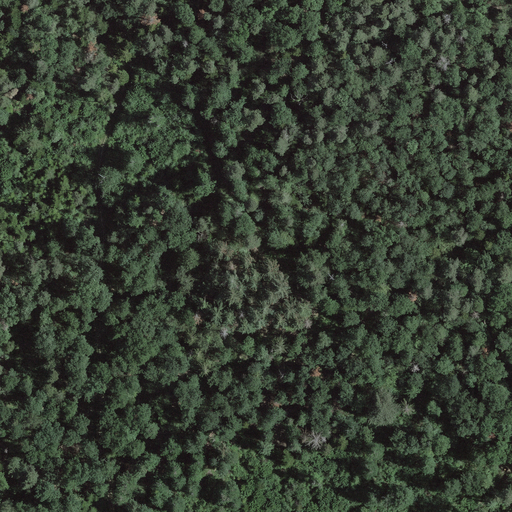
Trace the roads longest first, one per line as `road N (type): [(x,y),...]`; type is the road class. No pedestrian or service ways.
road 1 (track): [(114,511),(93,302),(104,228),(99,159),(118,102),(92,1)]
road 2 (track): [(351,511),(452,475),(490,449)]
